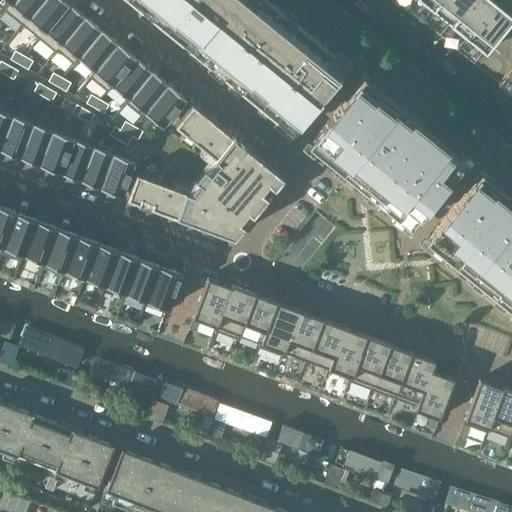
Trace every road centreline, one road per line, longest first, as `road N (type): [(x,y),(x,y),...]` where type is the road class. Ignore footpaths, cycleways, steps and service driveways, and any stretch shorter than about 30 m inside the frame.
road 1 (residential): [(235,268),(313,167),(105,0)]
road 2 (residential): [(0,373),(357,511)]
road 3 (residential): [(235,268),(471,356)]
road 4 (residential): [(0,178),(235,268)]
